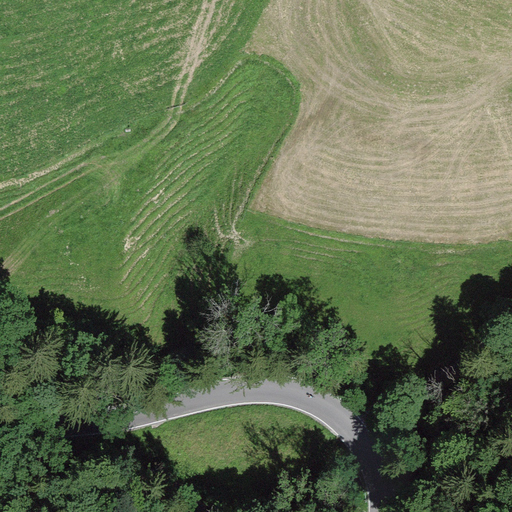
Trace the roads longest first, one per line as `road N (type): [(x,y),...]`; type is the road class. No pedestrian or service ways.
road 1 (tertiary): [(0,434),(233,391),(304,393),(357,430),(382,480),(385,511)]
road 2 (track): [(511,333),(357,430)]
